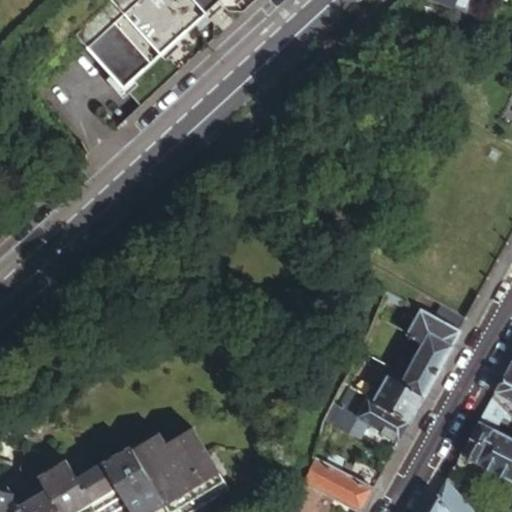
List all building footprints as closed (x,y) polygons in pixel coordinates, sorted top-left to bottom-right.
[(115,87),(210,0),(132,0),(79,48),(115,87)] [(469,318),(511,239),(511,127),(423,82),(331,239),(469,318)] [(0,151),(8,156),(21,132),(0,120),(0,151)] [(28,170),(25,173),(24,178),(28,182),(35,182),(37,179),(37,173),(33,169),(28,170)] [(391,295),(383,291),(380,298),(386,302),(391,295)] [(422,343),(444,355),(453,340),(458,330),(419,308),(404,334),(422,343)] [(369,334),(358,354),(368,359),(371,353),(373,354),(381,340),(369,334)] [(399,385),(421,397),(444,355),(422,343),(410,365),(397,358),(390,371),(403,378),(399,385)] [(511,358),(492,395),(511,416),(511,358)] [(347,388),(409,420),(419,401),(421,397),(399,385),(403,378),(390,371),(379,365),(377,370),(360,361),(346,388),(347,388)] [(409,420),(347,388),(338,405),(332,402),(322,422),(326,425),(327,424),(348,434),(355,420),(364,425),(397,441),(409,420)] [(492,395),(460,453),(511,481),(511,479),(511,439),(495,429),(501,417),(509,422),(511,416),(492,395)] [(355,420),(348,434),(357,439),(364,425),(355,420)] [(0,511),(215,511),(231,504),(193,438),(167,453),(161,443),(135,458),(127,445),(75,476),(64,459),(39,474),(46,487),(20,502),(11,500),(14,491),(0,487),(0,511)] [(347,474),(318,458),(289,511),(299,511),(305,503),(312,507),(322,491),(358,511),(372,487),(347,474)] [(355,460),(347,474),(372,487),(379,474),(355,460)] [(445,479),(437,494),(453,511),(472,511),(474,511),(445,479)] [(453,511),(437,494),(426,511),(453,511)]
